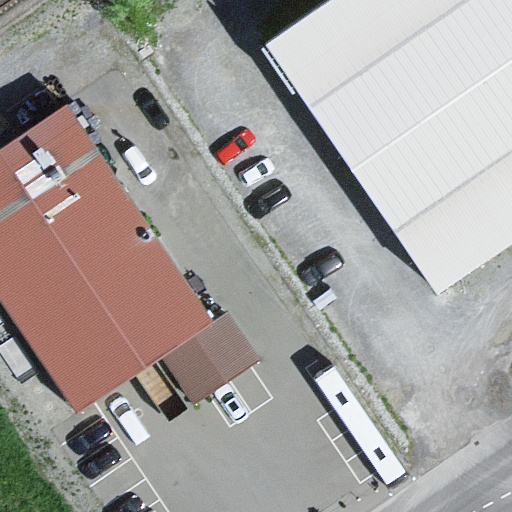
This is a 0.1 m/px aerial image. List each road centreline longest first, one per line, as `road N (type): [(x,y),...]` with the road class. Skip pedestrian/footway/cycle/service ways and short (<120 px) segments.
road 1 (unknown): [(411,365),(224,90),(210,32),(216,0)]
road 2 (unknown): [(261,511),(170,381)]
road 3 (unknown): [(460,489),(411,365)]
road 4 (unknown): [(511,290),(411,365)]
